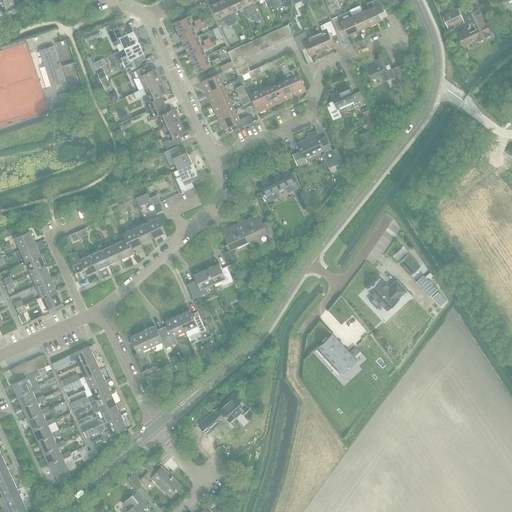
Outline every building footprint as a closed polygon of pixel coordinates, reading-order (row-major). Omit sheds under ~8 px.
[(2,0),(5,9),(15,7),(12,0),(2,0)] [(227,26),(232,24),(220,0),(219,0),(210,4),(217,18),(222,16),(227,26)] [(237,9),(233,0),(220,0),(232,24),(237,21),(232,11),(237,9)] [(247,16),(252,14),(245,0),(233,0),(237,9),(243,6),(247,16)] [(256,0),(245,0),(252,14),(257,12),(252,2),(256,0)] [(269,0),(272,5),(274,9),(278,6),(275,0),(269,0)] [(373,5),(362,9),(369,25),(379,20),(377,14),(383,11),(378,0),(371,0),(373,5)] [(362,9),(362,10),(359,4),(348,9),(350,15),(357,30),(369,25),(362,9)] [(469,27),(457,33),(463,45),(476,39),(476,40),(489,33),(487,28),(478,9),(464,16),(469,27)] [(446,24),(461,17),(458,10),(443,17),(446,24)] [(173,22),(178,33),(193,26),(188,15),(173,22)] [(346,35),(357,30),(350,15),(340,20),(338,15),(331,18),(337,31),(343,29),(346,35)] [(197,28),(203,26),(199,18),(193,20),(197,28)] [(322,30),(314,34),(321,50),(333,45),(329,37),(335,34),(330,21),(319,25),(322,30)] [(121,41),(124,48),(138,42),(132,28),(126,30),(124,24),(108,31),(114,44),(121,41)] [(287,37),(292,35),(287,24),(282,26),(287,37)] [(197,37),(193,26),(178,33),(183,43),(197,37)] [(277,29),(282,40),(287,37),(282,26),(277,29)] [(86,42),(101,35),(98,28),(83,35),(86,42)] [(277,29),(260,36),(265,47),(282,40),(277,29)] [(321,50),(314,34),(306,37),(304,32),(294,37),(300,50),(306,47),(310,55),(321,50)] [(244,44),(249,55),(265,47),(260,36),(244,44)] [(202,47),(197,37),(183,43),(188,53),(202,47)] [(206,48),(212,45),(208,37),(203,40),(206,48)] [(127,55),(120,58),(117,59),(118,63),(122,61),(124,66),(121,68),(123,73),(142,65),(139,58),(144,56),(138,42),(124,48),(127,55)] [(238,46),(243,57),(249,55),(244,44),(238,46)] [(51,86),(66,81),(54,45),(39,50),(51,86)] [(238,46),(227,51),(232,61),(232,62),(243,57),(238,46)] [(206,57),(202,47),(188,53),(192,63),(206,57)] [(282,56),(276,58),(280,66),(285,78),(293,96),(305,90),(297,73),(291,76),(290,73),(286,63),(282,56)] [(383,79),(392,75),(384,56),(375,60),(376,64),(367,68),(372,78),(381,74),(383,79)] [(210,65),(206,57),(192,63),(196,72),(210,65)] [(235,69),(246,64),(243,57),(232,62),(234,66),(235,69)] [(275,68),(280,66),(276,58),(271,61),(275,68)] [(234,66),(232,62),(232,61),(220,66),(222,71),(234,66)] [(144,88),(162,80),(156,67),(149,71),(147,64),(131,71),(134,78),(139,75),(144,88)] [(238,76),(248,72),(251,79),(257,77),(253,69),(249,71),(246,64),(235,69),(238,76)] [(257,77),(262,74),(258,67),(253,69),(257,77)] [(399,67),(393,70),(399,82),(404,79),(399,67)] [(97,73),(102,83),(108,80),(104,70),(97,73)] [(218,74),(201,82),(206,93),(206,94),(223,86),(223,85),(218,74)] [(281,101),(293,96),(285,78),(274,84),(281,101)] [(167,91),(162,80),(144,88),(133,93),(136,98),(147,94),(150,99),(145,101),(148,108),(163,101),(160,94),(167,91)] [(240,99),(247,95),(242,84),(235,88),(240,99)] [(274,84),(262,89),(270,107),(281,101),(274,84)] [(223,86),(206,94),(211,105),(229,97),(223,86)] [(330,95),(333,100),(328,102),(329,106),(326,107),(332,120),(340,116),(336,108),(350,101),(353,108),(364,103),(359,91),(352,94),(348,87),(330,95)] [(258,112),(270,107),(262,89),(250,95),(258,112)] [(108,96),(111,103),(119,100),(116,92),(108,96)] [(229,97),(211,105),(217,117),(234,109),(229,97)] [(160,129),(163,128),(178,121),(177,117),(178,116),(175,109),(168,112),(165,105),(150,112),(153,118),(158,116),(161,123),(158,125),(160,129)] [(118,113),(122,122),(130,118),(131,118),(127,109),(118,113)] [(234,109),(217,117),(222,129),(230,125),(232,131),(251,123),(248,117),(239,121),(234,109)] [(362,112),(370,130),(378,127),(370,109),(362,112)] [(133,124),(130,118),(122,122),(125,128),(133,124)] [(178,135),(185,132),(182,124),(180,124),(178,121),(163,128),(168,139),(163,141),(166,148),(181,142),(178,135)] [(322,149),(324,154),(323,154),(328,168),(341,162),(335,149),(331,151),(324,136),(318,139),(314,130),(307,134),(309,137),(297,143),(301,152),(292,156),(297,167),(306,163),(304,157),(322,149)] [(175,163),(178,169),(192,163),(185,149),(180,152),(177,145),(162,152),(168,166),(175,163)] [(192,180),(198,177),(192,163),(178,169),(181,176),(174,179),(180,193),(193,187),(195,186),(192,180)] [(268,175),(258,180),(265,195),(266,194),(269,200),(278,196),(275,190),(285,186),(287,192),(289,191),(297,187),(289,172),(282,176),(279,170),(273,173),(272,171),(268,173),(268,175)] [(296,194),(303,208),(310,205),(303,191),(296,194)] [(248,241),(266,232),(258,214),(240,222),(248,241)] [(158,217),(146,223),(153,237),(165,232),(158,217)] [(248,241),(240,222),(222,231),(230,249),(248,241)] [(153,237),(146,223),(135,228),(142,242),(153,237)] [(142,242),(135,228),(123,233),(126,239),(133,253),(131,247),(142,242)] [(18,244),(21,250),(35,243),(30,231),(15,238),(18,244)] [(126,239),(115,244),(121,259),(133,253),(126,239)] [(41,255),(35,243),(21,250),(26,261),(41,255)] [(0,258),(2,258),(21,250),(18,244),(0,252),(0,258)] [(121,259),(115,244),(103,249),(110,264),(121,259)] [(103,249),(92,255),(98,269),(110,264),(103,249)] [(79,259),(80,259),(76,252),(68,256),(74,268),(76,272),(84,268),(79,259)] [(408,253),(397,262),(410,275),(420,266),(408,253)] [(46,266),(41,255),(26,261),(31,273),(46,266)] [(98,269),(92,255),(80,260),(87,275),(98,269)] [(218,263),(206,269),(212,284),(224,278),(227,284),(233,281),(226,266),(221,269),(218,263)] [(51,278),(46,266),(31,273),(37,285),(51,278)] [(190,282),(186,284),(193,298),(193,299),(194,299),(197,297),(203,294),(208,292),(206,287),(212,284),(206,269),(193,275),(196,280),(190,282)] [(423,274),(415,281),(429,296),(437,289),(423,274)] [(3,279),(6,285),(13,281),(10,275),(3,279)] [(57,290),(51,278),(37,285),(42,297),(57,290)] [(396,280),(388,287),(379,278),(367,289),(373,296),(369,300),(377,308),(381,304),(387,311),(399,299),(398,298),(406,290),(396,280)] [(15,286),(13,281),(6,285),(8,289),(15,286)] [(62,302),(57,290),(42,297),(47,309),(62,302)] [(14,302),(17,309),(24,305),(21,299),(14,302)] [(199,332),(205,329),(197,311),(191,314),(189,309),(178,315),(185,330),(196,325),(199,332)] [(173,336),(185,330),(178,315),(165,320),(168,325),(162,327),(170,345),(176,343),(173,336)] [(155,326),(143,331),(150,346),(152,349),(156,348),(154,344),(161,341),(165,348),(170,345),(162,327),(157,330),(155,326)] [(143,331),(131,337),(138,352),(140,358),(145,356),(142,350),(150,346),(143,331)] [(332,333),(319,344),(324,350),(323,352),(343,373),(357,360),(353,356),(359,351),(355,346),(349,352),(332,333)] [(90,346),(75,353),(52,364),(54,369),(72,361),(71,361),(77,358),(80,365),(95,358),(90,346)] [(37,358),(42,368),(47,366),(42,355),(37,358)] [(37,358),(31,360),(36,371),(42,368),(37,358)] [(100,369),(95,358),(80,365),(85,376),(100,369)] [(36,371),(31,360),(26,362),(31,373),(33,372),(36,371)] [(26,362),(21,365),(25,376),(26,375),(31,373),(26,362)] [(25,376),(21,365),(15,367),(21,380),(27,377),(26,375),(25,376)] [(144,378),(158,371),(155,365),(141,372),(144,378)] [(15,367),(10,370),(15,382),(21,380),(15,367)] [(105,380),(100,369),(85,376),(79,378),(65,385),(68,390),(88,381),(90,387),(105,380)] [(15,382),(10,370),(4,372),(10,385),(12,383),(15,382)] [(12,383),(17,395),(32,389),(31,386),(28,380),(35,376),(33,372),(31,373),(26,375),(27,377),(21,380),(15,382),(12,383)] [(65,385),(79,378),(77,373),(60,380),(62,386),(65,385)] [(110,392),(105,380),(90,387),(93,393),(70,403),(73,409),(75,408),(110,392)] [(32,389),(17,395),(22,406),(37,400),(36,398),(33,391),(40,388),(38,383),(31,386),(32,389)] [(115,403),(110,392),(75,408),(78,413),(92,407),(95,413),(100,410),(115,403)] [(217,408),(199,424),(207,434),(217,425),(213,422),(222,414),(229,422),(240,412),(242,414),(249,408),(234,392),(228,398),(230,400),(219,410),(217,408)] [(42,411),(41,409),(38,402),(45,399),(43,395),(36,398),(37,400),(22,406),(27,417),(42,411)] [(83,425),(86,430),(121,415),(115,403),(100,410),(103,416),(83,425)] [(42,411),(27,417),(33,429),(47,422),(46,420),(43,413),(50,410),(48,406),(41,409),(42,411)] [(108,427),(111,433),(126,426),(121,415),(86,430),(83,432),(86,438),(108,427)] [(47,422),(33,429),(38,440),(52,434),(51,431),(48,424),(55,421),(53,417),(46,420),(47,422)] [(52,434),(38,440),(43,451),(57,445),(56,443),(53,436),(60,432),(58,428),(51,431),(52,434)] [(57,445),(43,451),(48,463),(62,456),(61,454),(58,447),(65,444),(63,439),(56,443),(57,445)] [(219,444),(215,447),(220,452),(224,449),(219,444)] [(92,458),(98,453),(95,447),(89,450),(92,458)] [(63,459),(71,455),(69,451),(61,454),(62,456),(48,463),(53,474),(67,468),(63,459)] [(151,478),(169,496),(180,485),(162,466),(157,471),(148,463),(144,467),(148,471),(140,480),(144,484),(151,478)] [(0,468),(0,482),(12,477),(6,466),(0,468)] [(135,490),(141,485),(131,474),(125,479),(135,490)] [(17,488),(12,477),(0,482),(0,489),(2,495),(17,488)] [(2,495),(7,506),(22,500),(17,488),(2,495)] [(143,511),(141,509),(147,505),(136,492),(123,503),(128,509),(124,511),(143,511)] [(25,511),(27,511),(22,500),(7,506),(10,511),(25,511)] [(212,511),(218,511),(220,511),(213,503),(208,508),(212,511)]
